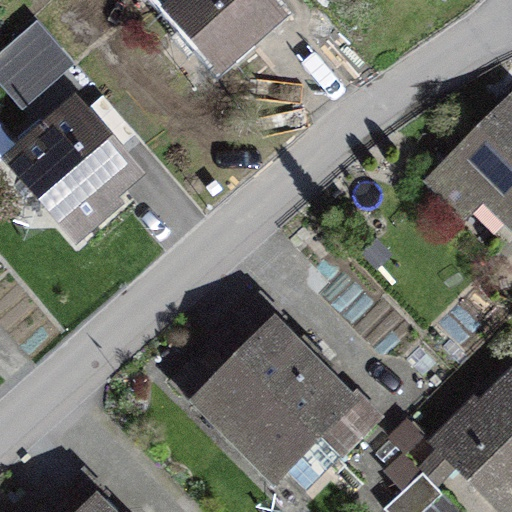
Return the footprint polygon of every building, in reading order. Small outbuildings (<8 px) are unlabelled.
[(162,0),(218,65),(277,13),(265,0),(162,0)] [(46,19),(0,43),(0,82),(62,49),(46,19)] [(64,47),(0,97),(0,104),(21,131),(89,79),(64,47)] [(511,223),(511,101),(510,100),(445,165),(481,201),(485,197),(511,223)] [(78,234),(112,205),(103,195),(130,172),(73,106),(13,159),(78,234)] [(275,326),(282,320),(259,296),(170,381),(232,444),(312,364),(275,326)] [(271,483),(285,469),(306,491),(379,418),(356,395),(350,402),(312,364),(232,444),(271,483)] [(502,511),(508,511),(511,508),(511,376),(440,450),(502,511)] [(107,511),(98,502),(104,496),(82,473),(41,511),(107,511)] [(460,511),(423,473),(384,509),(386,511),(460,511)]
